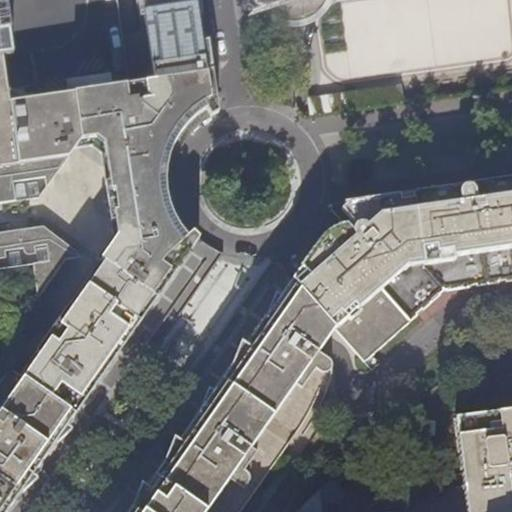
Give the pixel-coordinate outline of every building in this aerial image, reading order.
[(201,0),(137,0),(138,3),(142,2),(153,82),(212,73),(201,0)] [(251,0),(253,12),(260,10),(264,14),(270,21),(275,24),(280,27),(287,28),(295,29),(302,28),(310,26),(316,23),(323,18),(328,12),(330,8),(333,3),(333,0),(251,0)] [(180,265),(179,265),(193,247),(183,235),(177,225),(173,219),(171,211),(168,204),(167,201),(167,197),(166,190),(165,179),(165,172),(166,165),(171,152),(176,139),(180,134),(185,128),(196,117),(205,110),(216,104),(216,99),(212,73),(153,82),(128,86),(74,93),(60,95),(23,101),(6,88),(4,72),(2,56),(0,56),(0,167),(66,158),(81,140),(97,139),(104,144),(109,182),(105,183),(113,236),(98,258),(102,260),(19,377),(75,416),(100,379),(159,296),(180,265)] [(64,89),(108,83),(107,71),(62,77),(64,89)] [(305,94),(306,113),(353,112),(353,93),(305,94)] [(0,204),(39,199),(66,162),(66,158),(0,167),(0,266),(32,262),(32,266),(37,300),(65,260),(80,259),(79,254),(43,227),(0,233),(0,204)] [(285,258),(279,261),(275,262),(283,271),(291,280),(336,331),(364,364),(442,296),(441,294),(446,291),(447,292),(511,282),(511,179),(329,206),(325,217),(322,223),(316,232),(309,241),(301,248),(292,254),(285,258)] [(0,270),(32,266),(32,262),(0,266),(0,270)] [(272,306),(273,308),(256,332),(189,428),(129,511),(207,511),(231,479),(245,489),(249,483),(250,481),(250,479),(250,478),(249,476),(248,474),(244,472),(259,452),(253,448),(297,385),(304,389),(317,370),(325,374),(327,374),(329,374),(331,373),(333,371),(334,369),(334,367),(334,366),(333,363),(332,361),(319,353),(336,331),(291,280),(272,306)] [(40,326),(52,311),(47,307),(39,317),(40,326)] [(6,511),(13,504),(75,416),(19,377),(9,370),(0,382),(0,511),(6,511)] [(511,476),(511,412),(455,420),(464,493),(403,501),(404,511),(511,511),(507,477),(511,476)] [(321,511),(321,504),(339,502),(336,470),(295,511),(321,511)]
